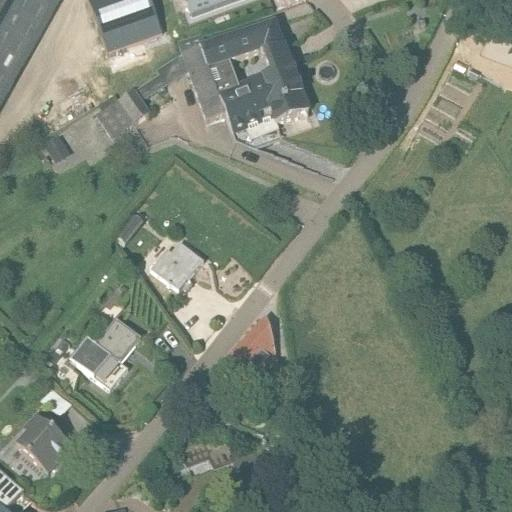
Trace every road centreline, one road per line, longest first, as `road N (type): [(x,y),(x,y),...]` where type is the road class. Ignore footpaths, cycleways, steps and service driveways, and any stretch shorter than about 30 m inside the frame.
road 1 (unclassified): [(86,511),(393,124)]
road 2 (residential): [(393,124),(366,53),(320,0)]
road 3 (unclassified): [(393,124),(462,0)]
